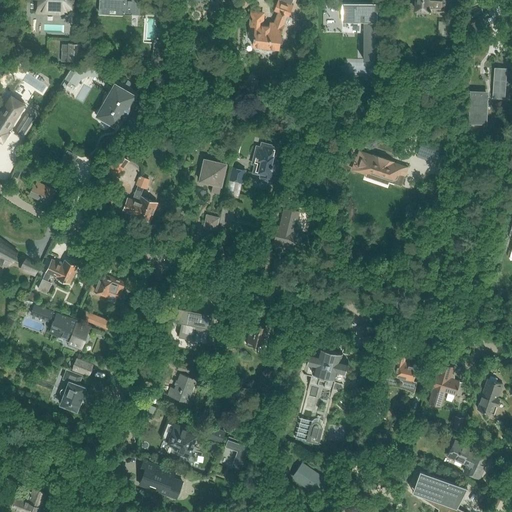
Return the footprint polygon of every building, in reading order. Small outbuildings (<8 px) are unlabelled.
[(73,16),(73,0),(34,0),(34,14),(66,15),(66,12),(68,13),(68,15),(73,16)] [(100,0),(99,13),(132,15),(132,13),(139,13),(139,0),(100,0)] [(269,26),(263,25),(265,11),(250,10),(248,34),(250,34),(254,34),(253,45),(279,48),(280,44),(282,43),(283,38),(281,37),(284,24),(283,24),(284,23),(287,24),(289,24),(291,23),(292,22),(292,20),(292,18),(290,17),(286,16),(287,15),(289,16),(292,8),(290,7),(292,0),(278,0),(279,2),(277,2),(274,10),(279,12),(274,23),(269,23),(269,26)] [(415,0),(415,10),(445,12),(445,11),(445,0),(415,0)] [(342,7),(330,7),(330,30),(343,30),(364,30),(364,33),(364,60),(375,60),(375,23),(377,23),(377,4),(368,4),(342,4),(342,7)] [(467,37),(479,31),(474,21),(462,28),(467,37)] [(445,36),(454,37),(455,23),(445,22),(445,36)] [(61,54),(61,62),(68,62),(68,61),(79,62),(80,44),(68,43),(68,45),(68,55),(61,54)] [(507,58),(506,47),(495,46),(495,48),(488,48),(487,46),(478,46),(477,65),(474,64),(473,77),(491,78),(491,75),(501,75),(501,82),(508,82),(508,70),(511,70),(511,58),(507,58)] [(154,67),(163,67),(164,51),(155,51),(154,67)] [(5,64),(0,71),(0,79),(3,82),(9,72),(5,64)] [(147,75),(142,82),(148,86),(152,79),(147,75)] [(80,123),(103,136),(112,119),(113,120),(115,117),(114,116),(122,101),(99,88),(80,123)] [(0,142),(1,141),(2,141),(8,131),(7,131),(19,112),(22,107),(23,107),(25,104),(23,103),(20,101),(12,96),(3,110),(2,110),(1,112),(0,112),(0,111),(0,142)] [(317,96),(316,105),(334,106),(334,97),(317,96)] [(31,108),(23,121),(32,126),(40,114),(31,108)] [(280,117),(281,120),(283,121),(286,121),(288,118),(287,115),(285,113),(282,114),(280,117)] [(182,132),(179,141),(178,146),(185,148),(189,135),(182,132)] [(423,140),(418,156),(434,161),(440,145),(423,140)] [(275,179),(275,178),(276,174),(277,174),(279,168),(273,166),(277,149),(271,147),(271,146),(261,144),(260,148),(256,147),(254,157),(257,157),(253,173),(260,175),(260,179),(262,182),(264,184),(268,185),(271,184),(273,182),(275,179)] [(56,166),(69,174),(77,162),(74,161),(77,156),(67,150),(64,155),(63,154),(56,166)] [(357,158),(353,170),(365,174),(365,172),(367,172),(389,180),(388,182),(389,182),(401,186),(404,176),(405,176),(407,169),(390,163),(391,161),(376,156),(375,158),(361,153),(360,159),(357,158)] [(225,165),(226,161),(218,159),(217,163),(204,160),(199,181),(213,185),(211,192),(219,194),(220,186),(221,186),(226,165),(225,165)] [(14,177),(20,180),(26,167),(21,164),(14,177)] [(229,181),(242,184),(245,171),(232,168),(229,181)] [(110,169),(105,179),(112,182),(113,180),(118,182),(121,173),(110,169)] [(157,203),(141,197),(144,189),(146,190),(150,180),(139,176),(135,185),(137,186),(132,199),(128,198),(123,210),(135,215),(150,221),(157,203)] [(442,180),(439,185),(448,190),(451,184),(442,180)] [(29,195),(48,204),(54,191),(36,182),(29,195)] [(276,204),(285,206),(288,195),(279,193),(276,204)] [(274,244),(298,249),(302,232),(294,230),(299,212),(284,209),(280,227),(278,226),(274,244)] [(204,228),(216,230),(219,218),(207,216),(204,228)] [(0,238),(0,264),(2,266),(4,260),(11,262),(14,257),(17,251),(0,238)] [(21,270),(35,275),(39,267),(27,258),(24,263),(21,270)] [(46,273),(70,284),(78,266),(65,260),(63,265),(52,260),(46,273)] [(86,269),(80,282),(90,286),(95,273),(86,269)] [(101,295),(103,294),(109,296),(110,295),(119,299),(122,292),(119,291),(120,288),(123,289),(125,282),(105,275),(104,275),(104,276),(101,274),(100,275),(97,274),(90,289),(96,291),(97,293),(101,295)] [(37,289),(46,293),(52,282),(42,278),(37,289)] [(37,295),(31,292),(28,298),(34,300),(37,295)] [(33,308),(31,313),(49,320),(51,317),(54,319),(54,320),(52,326),(50,331),(52,332),(52,333),(58,335),(64,337),(65,335),(72,338),(70,345),(81,349),(83,344),(87,342),(85,338),(89,336),(87,332),(90,325),(81,322),(80,324),(76,323),(77,321),(76,320),(57,313),(56,314),(52,312),(53,312),(34,305),(33,308)] [(179,307),(176,321),(179,321),(181,322),(178,337),(195,340),(196,337),(197,337),(198,332),(197,332),(198,329),(206,331),(207,327),(210,328),(212,314),(210,313),(200,311),(190,309),(191,307),(182,305),(181,307),(179,307)] [(83,320),(107,330),(110,322),(86,313),(83,320)] [(264,346),(270,325),(263,323),(262,326),(252,324),(247,342),(248,342),(247,346),(255,348),(256,344),(264,346)] [(312,372),(336,378),(337,373),(344,374),(348,360),(341,359),(343,352),(320,347),(318,353),(309,351),(306,364),(313,366),(312,372)] [(390,358),(384,382),(394,385),(396,378),(406,380),(404,387),(415,389),(417,382),(414,381),(417,367),(404,363),(406,357),(397,354),(395,359),(390,358)] [(92,364),(77,358),(73,370),(88,375),(92,364)] [(212,362),(210,371),(219,374),(221,365),(212,362)] [(180,363),(178,369),(188,373),(190,367),(180,363)] [(459,381),(452,379),(453,375),(451,374),(453,367),(440,363),(437,374),(436,374),(431,388),(432,388),(428,403),(441,407),(445,393),(455,395),(459,381)] [(60,404),(77,410),(80,402),(81,402),(84,396),(82,396),(86,387),(78,384),(81,376),(67,370),(63,379),(69,381),(66,389),(64,388),(62,389),(61,390),(60,392),(60,394),(62,395),(63,396),(60,404)] [(168,395),(187,402),(196,379),(181,373),(178,381),(177,381),(174,388),(170,387),(168,395)] [(487,378),(485,386),(477,408),(494,414),(499,398),(498,398),(499,394),(500,394),(503,384),(487,378)] [(232,391),(228,402),(227,405),(238,409),(241,401),(242,402),(247,389),(233,384),(231,390),(232,391)] [(141,401),(137,414),(152,419),(157,407),(141,401)] [(452,430),(460,431),(463,417),(455,416),(452,430)] [(306,440),(318,443),(322,427),(321,424),(317,421),(313,422),(310,424),(306,440)] [(167,422),(161,438),(168,441),(167,443),(175,446),(172,452),(189,458),(199,433),(167,422)] [(208,438),(221,443),(226,431),(212,426),(208,438)] [(225,447),(226,445),(238,449),(234,463),(233,462),(231,466),(241,470),(250,444),(229,436),(225,447)] [(466,466),(463,471),(479,478),(487,460),(489,460),(472,451),(471,453),(469,451),(471,447),(455,440),(447,457),(466,466)] [(175,472),(143,460),(139,471),(144,472),(139,484),(148,487),(149,485),(157,488),(156,490),(176,498),(182,482),(173,478),(175,472)] [(301,463),(291,478),(319,498),(330,483),(301,463)] [(4,476),(16,481),(21,468),(14,465),(13,469),(8,467),(7,470),(2,468),(0,473),(4,475),(4,476)] [(420,470),(416,481),(415,483),(424,487),(421,496),(448,510),(446,511),(464,511),(456,508),(467,487),(420,470)] [(33,488),(31,492),(26,490),(22,500),(15,497),(11,508),(22,511),(38,511),(46,493),(33,488)] [(120,511),(123,504),(109,498),(104,511),(120,511)]
